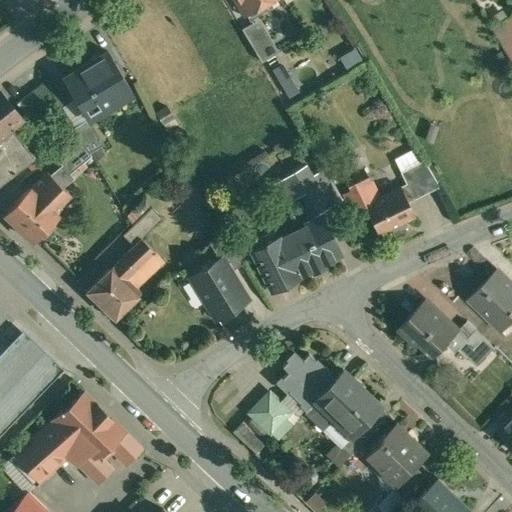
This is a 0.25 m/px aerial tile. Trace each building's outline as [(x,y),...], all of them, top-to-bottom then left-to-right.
[(239,0),(246,11),(264,0),(239,0)] [(511,18),(495,28),(511,56),(511,18)] [(275,52),(258,24),(245,32),(262,60),(275,52)] [(108,51),(64,77),(88,118),(132,92),(108,51)] [(44,82),(16,103),(30,120),(58,100),(44,82)] [(0,92),(0,133),(10,125),(21,117),(0,92)] [(102,143),(88,118),(74,126),(79,135),(89,151),(102,143)] [(10,125),(0,133),(0,182),(35,156),(10,125)] [(79,135),(54,154),(68,172),(91,155),(89,151),(79,135)] [(359,157),(339,167),(344,176),(364,166),(359,157)] [(424,159),(401,172),(413,196),(439,183),(424,159)] [(364,166),(344,176),(351,191),(352,192),(359,189),(372,182),(364,166)] [(330,206),(315,181),(304,188),(318,213),(330,206)] [(372,182),(359,189),(366,203),(379,197),(372,182)] [(60,183),(43,199),(57,212),(73,196),(60,183)] [(366,203),(364,204),(365,205),(379,232),(391,226),(395,233),(398,234),(405,231),(406,228),(402,221),(415,214),(401,186),(366,203)] [(30,187),(6,211),(33,238),(58,213),(57,212),(43,199),(30,187)] [(359,189),(352,192),(351,191),(344,194),(352,211),(365,205),(364,204),(366,203),(359,189)] [(153,206),(124,234),(134,244),(141,237),(142,237),(163,217),(153,206)] [(322,217),(279,238),(295,271),(320,258),(323,264),(341,255),(322,217)] [(226,231),(210,241),(220,258),(222,257),(231,271),(244,262),(226,231)] [(134,244),(87,289),(115,316),(141,291),(136,286),(164,260),(142,237),(141,237),(134,244)] [(279,238),(254,251),(273,289),(323,264),(320,258),(295,271),(279,238)] [(220,258),(192,276),(217,317),(247,298),(231,271),(222,257),(220,258)] [(511,283),(497,268),(471,295),(500,323),(511,310),(511,283)] [(440,313),(425,299),(400,325),(419,343),(422,339),(436,352),(460,328),(442,311),(440,313)] [(494,347),(476,329),(467,338),(476,346),(468,354),(477,364),(494,347)] [(24,336),(0,360),(0,434),(60,371),(24,336)] [(301,359),(294,352),(282,364),(288,370),(277,380),(304,407),(314,397),(332,378),(328,374),(332,371),(323,363),(323,364),(309,351),(301,359)] [(381,403),(343,367),(332,378),(314,397),(350,433),(351,434),(380,404),(381,403)] [(126,430),(84,390),(53,418),(88,452),(93,457),(98,453),(102,458),(112,450),(107,445),(125,431),(126,430)] [(270,390),(246,414),(272,439),(295,415),(270,390)] [(380,404),(351,434),(350,433),(341,443),(351,452),(389,413),(380,404)] [(88,452),(53,418),(11,455),(35,482),(28,489),(28,490),(70,453),(79,461),(88,452)] [(511,419),(501,431),(511,442),(511,419)] [(430,451),(399,420),(368,452),(383,466),(385,464),(401,479),(402,480),(417,465),(430,451)] [(141,447),(125,431),(107,445),(112,450),(113,448),(127,462),(141,447)] [(417,465),(402,480),(401,479),(394,486),(405,496),(426,474),(417,465)] [(440,479),(413,506),(419,511),(469,511),(471,511),(451,492),(453,491),(440,479)] [(51,511),(28,490),(28,489),(5,511),(51,511)]
